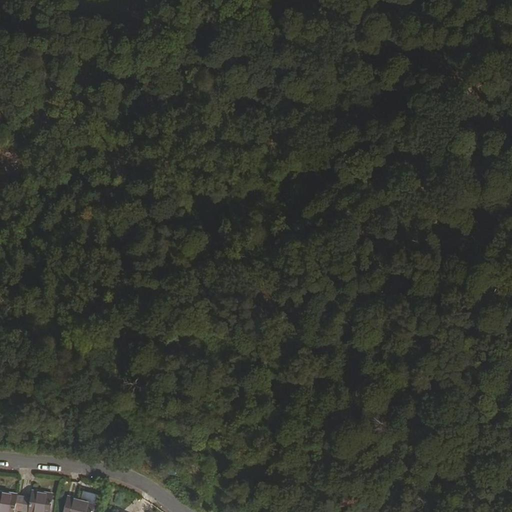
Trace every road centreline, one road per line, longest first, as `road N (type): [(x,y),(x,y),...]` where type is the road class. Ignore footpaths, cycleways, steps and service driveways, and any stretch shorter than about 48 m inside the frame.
road 1 (track): [(33,390),(119,374),(125,308),(170,278),(271,271),(350,215),(511,48)]
road 2 (track): [(127,477),(140,461),(201,454),(461,511)]
road 3 (residential): [(182,511),(119,474),(0,459)]
road 4 (track): [(0,357),(103,470)]
